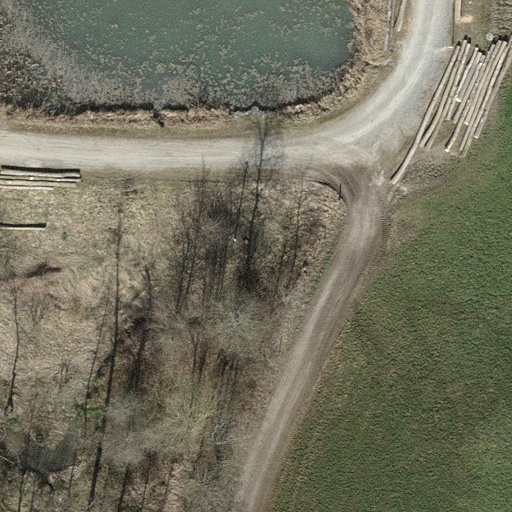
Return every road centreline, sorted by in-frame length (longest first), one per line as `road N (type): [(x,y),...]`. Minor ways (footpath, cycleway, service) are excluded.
road 1 (track): [(0,138),(143,150),(305,148),(412,125),(416,0)]
road 2 (track): [(243,511),(262,448),(412,125)]
